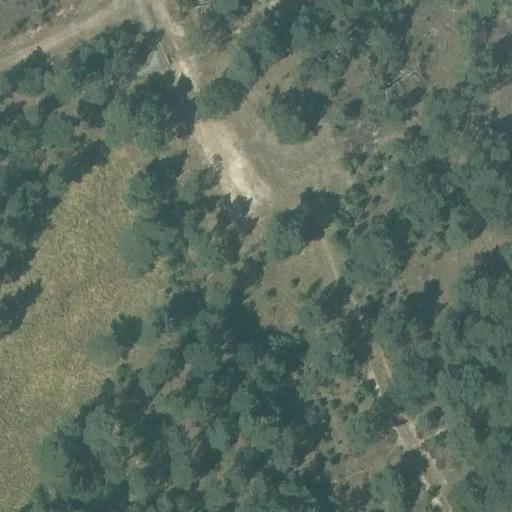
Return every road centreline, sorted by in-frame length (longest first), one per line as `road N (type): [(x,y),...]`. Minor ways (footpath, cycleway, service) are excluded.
road 1 (track): [(147,0),(219,170),(290,202),(451,511)]
road 2 (track): [(133,0),(0,62)]
road 3 (track): [(285,0),(167,63)]
